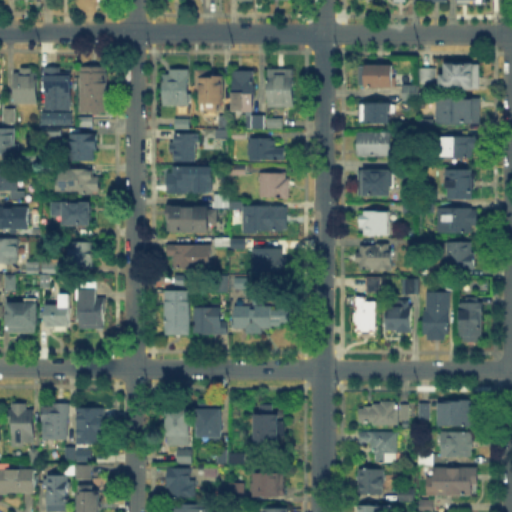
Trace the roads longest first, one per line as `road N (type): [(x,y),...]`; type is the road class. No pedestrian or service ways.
road 1 (residential): [(132,511),(134,0)]
road 2 (residential): [(510,511),(511,35)]
road 3 (residential): [(322,369),(322,33)]
road 4 (residential): [(0,31),(322,33)]
road 5 (residential): [(0,367),(322,369)]
road 6 (residential): [(322,33),(511,35)]
road 7 (residential): [(322,369),(511,370)]
road 8 (residential): [(321,511),(322,369)]
